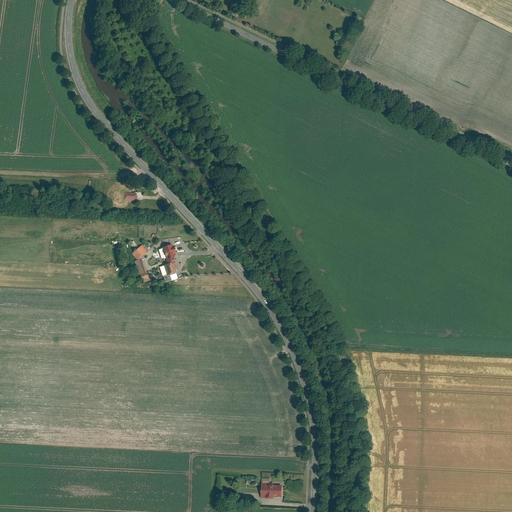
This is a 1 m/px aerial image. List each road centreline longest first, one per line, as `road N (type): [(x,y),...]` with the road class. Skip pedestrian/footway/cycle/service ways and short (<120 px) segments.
road 1 (tertiary): [(313,511),(311,414),(291,348),(243,274),(87,102),(69,53),(70,0)]
road 2 (unclassified): [(130,0),(219,161),(330,334),(356,410),(360,511)]
road 3 (tertiary): [(511,165),(174,0)]
